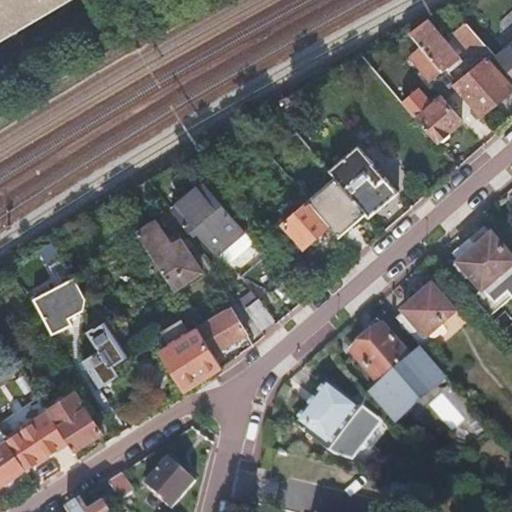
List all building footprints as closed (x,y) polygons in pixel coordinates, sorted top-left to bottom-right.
[(0,0),(0,44),(79,0),(0,0)] [(472,56),(483,47),(465,25),(454,35),(472,56)] [(412,37),(443,73),(456,62),(425,26),(412,37)] [(511,42),(493,59),(511,80),(511,42)] [(453,87),(478,117),(510,90),(485,60),(453,87)] [(417,121),(435,143),(439,140),(444,142),(448,139),(448,132),(461,121),(434,90),(421,101),(429,111),(417,121)] [(365,214),(368,217),(397,193),(383,176),(375,183),(364,170),(372,163),(357,145),(328,170),(337,181),(365,214)] [(196,195),(207,186),(186,161),(175,170),(196,195)] [(329,226),(338,237),(365,214),(337,181),(310,203),(329,226)] [(217,254),(244,231),(211,191),(200,199),(208,209),(213,205),(218,211),(197,229),(217,254)] [(304,247),(329,226),(310,203),(285,224),(304,247)] [(135,231),(172,290),(197,274),(183,252),(173,258),(149,223),(135,231)] [(472,246),(452,263),(465,278),(469,274),(481,288),(511,261),(511,259),(482,225),(466,239),(472,246)] [(87,298),(74,277),(37,302),(59,335),(74,325),(70,318),(85,309),(87,298)] [(395,319),(415,343),(453,310),(430,284),(401,309),(403,312),(395,319)] [(246,311),(259,330),(270,322),(257,303),(246,311)] [(229,308),(200,328),(217,353),(247,333),(229,308)] [(74,325),(83,320),(85,309),(70,318),(74,325)] [(222,368),(190,318),(176,327),(183,338),(160,352),(186,392),(222,368)] [(357,347),(349,354),(377,384),(407,357),(376,322),(353,343),(357,347)] [(86,353),(99,347),(91,330),(78,335),(86,353)] [(82,365),(99,391),(116,380),(99,353),(82,365)] [(324,381),(293,423),(333,454),(353,458),(377,426),(366,412),(324,381)] [(66,442),(73,452),(100,435),(67,385),(41,402),(49,415),(66,442)] [(444,391),(428,402),(449,431),(465,420),(444,391)] [(7,444),(24,470),(66,442),(49,415),(7,444)] [(0,486),(24,470),(7,444),(0,432),(0,486)] [(145,482),(142,487),(170,509),(194,480),(165,457),(152,473),(149,470),(142,479),(145,482)] [(117,478),(106,485),(117,503),(129,495),(117,478)] [(85,511),(79,503),(65,511),(64,511),(106,511),(102,505),(91,511),(85,511)]
